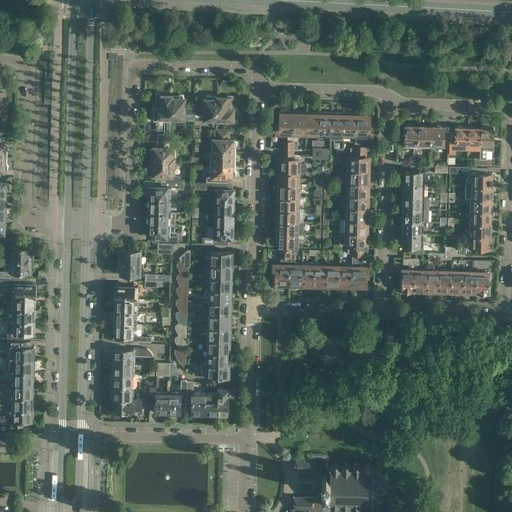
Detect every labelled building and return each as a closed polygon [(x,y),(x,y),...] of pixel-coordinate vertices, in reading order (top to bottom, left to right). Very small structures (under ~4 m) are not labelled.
[(171,119),(172,97),(172,95),(157,95),(157,107),(155,107),(155,119),(166,119),(166,129),(166,135),(158,135),(158,141),(171,142),(171,119)] [(177,98),(172,97),(171,119),(194,120),(194,108),(188,107),(188,105),(184,105),(185,98),(184,98),(182,95),(178,95),(177,98)] [(217,121),(218,97),(217,97),(217,99),(212,98),(210,96),(206,95),(205,98),(204,98),(204,100),(201,100),(200,108),(194,108),(194,120),(217,121)] [(231,97),(218,97),(217,121),(233,121),(233,109),(231,109),(231,97)] [(293,143),(293,136),(293,114),(289,114),(289,111),(281,111),(281,123),(278,123),(277,133),(288,133),(288,141),(282,141),(282,149),(292,149),(292,150),(293,150),(293,143)] [(305,133),(306,111),(299,111),(298,114),(293,114),(293,136),(298,136),(298,133),(305,133)] [(318,137),(318,114),(314,114),(314,111),(306,111),(305,133),(312,134),(312,137),(318,137)] [(331,137),(331,115),(331,112),(324,112),(323,114),(318,114),(318,137),(323,137),(323,134),(329,134),(329,137),(331,137)] [(343,135),(344,112),(336,112),(336,115),(331,115),(331,137),(336,137),(336,134),(343,135)] [(355,137),(356,115),(351,115),(351,112),(344,112),(343,135),(349,135),(349,137),(355,137)] [(361,116),(356,115),(355,137),(355,148),(355,154),(355,157),(365,157),(366,147),(360,146),(360,141),(363,142),(363,135),(371,135),(372,116),(369,116),(369,113),(361,113),(361,116)] [(418,147),(418,126),(413,126),(413,125),(407,125),(407,126),(406,126),(405,147),(413,147),(413,153),(417,153),(417,152),(416,152),(417,147),(418,147)] [(430,147),(431,127),(426,127),(426,125),(419,125),(419,126),(418,126),(418,147),(430,147)] [(449,148),(449,133),(443,133),(443,127),(442,127),(442,126),(436,126),(436,127),(431,127),(430,147),(448,148),(449,148)] [(467,148),(468,128),(463,128),(463,127),(457,127),(455,127),(455,133),(449,133),(449,148),(448,148),(448,153),(455,154),(455,147),(467,148)] [(480,148),(481,128),(475,128),(469,128),(468,128),(467,148),(480,148)] [(482,128),(481,128),(480,148),(493,148),(493,129),(488,128),(482,128)] [(210,152),(212,152),(233,153),(233,152),(233,147),(236,145),(236,141),(233,140),(233,139),(223,139),(212,139),(212,149),(210,148),(210,152)] [(171,147),(171,142),(158,141),(158,147),(153,147),(153,148),(150,149),(150,153),(153,155),(153,161),(178,162),(178,148),(171,147)] [(315,157),(328,158),(328,149),(315,149),(315,157)] [(233,153),(212,152),(212,164),(233,165),(233,164),(233,159),(235,158),(235,154),(233,153)] [(348,157),(348,169),(367,170),(367,165),(369,163),(369,160),(367,158),(367,157),(365,157),(355,157),(348,157)] [(280,166),(280,171),(298,172),(298,159),(280,159),(280,160),(278,161),(278,165),(280,166)] [(178,176),(178,162),(153,161),(152,167),(149,168),(149,172),(152,174),(152,175),(166,175),(166,181),(170,181),(183,182),(192,182),(192,181),(192,177),(182,177),(182,176),(178,176)] [(232,170),(233,165),(212,164),(211,177),(205,176),(205,183),(217,183),(218,183),(218,177),(232,177),(232,176),(235,175),(235,171),(232,170)] [(367,175),(367,170),(348,169),(347,182),(367,182),(368,180),(368,176),(367,175)] [(298,184),(298,172),(280,171),(280,172),(278,174),(278,177),(279,179),(279,184),(298,184)] [(404,179),(404,183),(423,184),(424,171),(404,171),(404,172),(403,173),(403,178),(404,179)] [(471,177),(470,185),(492,186),(492,181),(493,180),(493,176),(492,175),(492,173),(469,172),(469,175),(469,176),(471,177)] [(170,199),(171,187),(180,187),(180,188),(183,188),(183,182),(170,181),(170,186),(165,186),(165,187),(150,186),(150,187),(149,189),(149,193),(150,194),(150,199),(170,199)] [(366,187),(367,182),(347,182),(347,194),(366,195),(366,194),(368,193),(368,189),(366,187)] [(231,184),(218,183),(217,183),(216,188),(212,188),(212,201),(233,201),(234,196),(235,195),(235,191),(234,190),(234,188),(230,188),(231,184)] [(404,196),(423,196),(423,184),(404,183),(404,189),(403,190),(402,194),(404,195),(404,196)] [(297,197),(298,184),(279,184),(279,185),(278,186),(278,190),(279,191),(279,196),(297,197)] [(491,191),(492,186),(470,185),(470,198),(491,198),(491,197),(493,196),(493,192),(491,191)] [(366,200),(366,195),(347,194),(347,207),(366,207),(366,206),(367,205),(367,201),(366,200)] [(297,209),(297,197),(279,196),(279,197),(277,198),(277,202),(279,204),(279,209),(297,209)] [(428,197),(423,196),(404,196),(403,197),(402,198),(402,202),(403,203),(403,208),(423,209),(427,209),(428,197)] [(491,203),(491,198),(470,198),(470,210),(491,211),(491,210),(492,209),(493,205),(491,203)] [(170,212),(170,199),(150,199),(150,200),(149,201),(148,205),(150,207),(150,211),(170,212)] [(233,206),(233,201),(212,201),(212,213),(233,214),(233,213),(234,212),(234,207),(233,206)] [(366,212),(366,207),(347,207),(346,219),(366,220),(366,219),(367,217),(367,214),(366,212)] [(422,222),(423,209),(403,208),(403,214),(402,215),(402,219),(403,220),(403,221),(422,222)] [(296,222),(297,209),(279,209),(279,210),(277,211),(277,215),(278,216),(278,221),(296,222)] [(491,211),(470,210),(469,223),(491,223),(491,218),(492,217),(492,213),(491,211)] [(170,225),(170,212),(150,211),(150,216),(148,218),(148,222),(149,223),(149,224),(170,225)] [(233,215),(233,214),(212,213),(211,226),(233,226),(233,221),(234,220),(234,216),(233,215)] [(365,225),(366,220),(346,219),(346,232),(365,232),(365,231),(367,230),(367,226),(365,225)] [(296,234),(296,222),(278,221),(278,222),(277,223),(277,227),(278,228),(278,234),(296,234)] [(422,234),(422,222),(403,221),(403,222),(402,223),(402,227),(403,228),(403,234),(422,234)] [(491,224),(491,223),(469,223),(469,235),(490,236),(490,231),(492,229),(492,225),(491,224)] [(169,237),(170,225),(149,224),(149,229),(148,230),(148,234),(149,236),(149,237),(153,237),(153,242),(172,243),(173,237),(169,237)] [(233,231),(233,226),(211,226),(211,238),(202,237),(202,244),(228,245),(228,239),(232,239),(232,237),(234,236),(234,232),(233,231)] [(365,237),(365,232),(346,232),(345,244),(365,245),(365,244),(366,242),(366,239),(365,237)] [(296,247),(296,234),(278,234),(278,239),(276,240),(276,244),(278,245),(278,246),(296,247)] [(422,247),(422,234),(403,234),(402,238),(401,239),(401,244),(402,245),(402,246),(422,247)] [(490,240),(490,236),(469,235),(469,243),(467,243),(457,247),(445,247),(445,253),(451,253),(465,254),(465,248),(490,248),(490,247),(491,245),(492,241),(490,240)] [(172,245),(158,244),(158,253),(172,254),(172,245)] [(8,250),(8,258),(31,259),(31,254),(34,253),(34,249),(31,247),(31,246),(12,246),(12,245),(4,245),(4,246),(3,245),(3,249),(8,250)] [(357,255),(363,255),(363,248),(352,247),(352,253),(352,264),(351,286),(356,286),(356,289),(364,289),(364,277),(367,277),(367,267),(357,267),(357,255)] [(135,248),(127,248),(127,249),(121,249),(121,250),(118,250),(118,254),(121,255),(121,261),(144,262),(144,249),(135,249),(135,248)] [(289,263),(289,255),(290,250),(280,249),(279,257),(285,257),(285,258),(283,258),(282,258),(281,259),(281,260),(280,260),(280,261),(280,262),(281,263),(281,264),(274,264),(274,274),(274,281),(276,281),(276,287),(284,287),(284,284),(289,284),(289,263)] [(178,257),(180,261),(183,265),(190,266),(190,250),(187,250),(178,257)] [(207,264),(209,264),(231,264),(231,260),(232,260),(233,258),(233,254),(232,253),(232,252),(228,251),(203,251),(203,254),(208,254),(207,264)] [(294,287),(301,287),(302,265),(294,265),(295,255),(289,255),(289,263),(289,284),(294,284),(294,287)] [(31,264),(31,259),(8,258),(7,271),(31,272),(31,271),(33,270),(33,266),(31,264)] [(489,272),(482,272),(482,266),(489,266),(489,260),(477,260),(477,266),(477,271),(476,292),(480,292),(480,293),(486,294),(486,292),(489,292),(489,291),(490,291),(490,286),(489,286),(489,280),(490,280),(491,273),(489,273),(489,272)] [(143,276),(144,262),(121,261),(120,268),(118,268),(118,272),(120,273),(120,274),(126,274),(126,275),(143,276)] [(190,267),(190,266),(183,265),(180,261),(177,262),(176,266),(180,273),(180,275),(187,275),(188,267),(190,267)] [(314,285),(314,263),(309,263),(309,265),(302,265),(301,287),(309,287),(309,285),(314,285)] [(327,266),(318,265),(318,263),(314,263),(314,285),(319,285),(319,288),(326,288),(327,266)] [(339,288),(339,266),(332,266),(332,263),(327,263),(327,266),(326,288),(327,288),(327,285),(331,285),(331,288),(339,288)] [(231,265),(231,264),(209,264),(209,274),(205,273),(205,276),(209,276),(231,277),(231,273),(231,272),(233,271),(233,267),(231,266),(231,265)] [(352,264),(346,264),(346,266),(339,266),(339,288),(346,289),(346,286),(351,286),(352,264)] [(414,290),(414,270),(402,269),(402,271),(400,271),(400,277),(401,277),(401,278),(401,283),(400,283),(400,289),(401,289),(401,290),(404,290),(404,291),(410,291),(410,290),(414,290)] [(426,291),(427,270),(414,270),(414,290),(417,290),(417,292),(424,292),(424,291),(426,291)] [(439,291),(439,270),(427,270),(426,291),(428,291),(428,292),(434,292),(434,291),(439,291)] [(451,291),(452,271),(439,270),(439,291),(440,291),(440,292),(446,292),(446,291),(451,291)] [(464,292),(464,271),(452,271),(451,291),(453,291),(453,293),(459,293),(459,292),(464,292)] [(476,292),(477,271),(464,271),(464,292),(465,292),(465,293),(471,293),(471,292),(476,292)] [(187,288),(187,275),(180,275),(180,273),(176,275),(176,279),(180,286),(180,287),(187,288)] [(231,278),(231,277),(209,276),(209,284),(204,284),(204,289),(209,289),(231,289),(231,285),(232,283),(233,280),(231,278)] [(35,283),(25,283),(25,278),(10,277),(10,295),(12,295),(35,296),(35,295),(36,294),(36,292),(36,286),(35,285),(35,283)] [(115,297),(115,298),(136,299),(136,286),(119,286),(115,286),(115,287),(114,288),(114,296),(115,297)] [(187,300),(187,288),(180,287),(180,286),(176,288),(176,291),(179,298),(180,300),(187,300)] [(231,290),(231,289),(209,289),(209,298),(204,298),(204,301),(208,302),(230,302),(230,297),(231,297),(232,296),(232,292),(231,291),(231,290)] [(35,297),(35,296),(12,295),(12,308),(34,309),(34,308),(35,306),(35,302),(34,301),(34,297),(35,297)] [(136,311),(136,299),(115,298),(115,299),(116,299),(115,303),(114,304),(114,309),(115,310),(115,311),(136,311)] [(187,313),(187,300),(180,300),(179,298),(175,300),(175,304),(179,310),(180,313),(187,313)] [(230,303),(230,302),(208,302),(208,311),(203,311),(203,314),(230,314),(230,313),(230,310),(232,308),(232,304),(230,303)] [(33,313),(34,309),(12,308),(11,320),(33,321),(33,320),(35,319),(35,315),(33,313)] [(186,325),(187,313),(180,313),(179,310),(175,312),(175,316),(179,323),(180,325),(186,325)] [(135,324),(136,311),(115,311),(115,315),(114,317),(113,321),(115,323),(135,324)] [(230,318),(230,314),(203,314),(203,316),(208,316),(208,326),(203,326),(230,327),(230,325),(231,324),(231,320),(230,318)] [(33,325),(33,321),(11,320),(11,333),(33,334),(33,333),(34,331),(35,327),(33,325)] [(142,324),(135,324),(115,323),(115,328),(113,329),(113,334),(115,335),(115,336),(119,336),(119,341),(151,342),(151,337),(146,337),(146,336),(135,336),(135,330),(142,330),(142,324)] [(186,337),(186,325),(180,325),(179,323),(175,325),(175,328),(178,335),(179,337),(186,337)] [(230,331),(230,327),(203,326),(203,328),(208,328),(207,338),(203,338),(203,339),(229,339),(229,338),(230,338),(231,336),(231,332),(230,331)] [(186,350),(186,337),(179,337),(178,335),(174,337),(174,341),(178,348),(179,350),(186,350)] [(229,343),(229,339),(203,339),(203,341),(207,341),(207,351),(204,350),(204,351),(229,352),(229,350),(231,349),(231,345),(229,343)] [(13,346),(13,359),(33,359),(33,354),(35,354),(35,348),(33,348),(33,346),(23,346),(23,341),(9,340),(9,346),(13,346)] [(112,361),(113,361),(134,362),(134,356),(152,356),(151,353),(148,349),(146,348),(138,348),(138,347),(134,347),(134,349),(113,348),(113,349),(114,349),(114,354),(112,353),(112,361)] [(185,363),(186,350),(179,350),(178,348),(174,350),(174,353),(179,363),(185,363)] [(229,356),(229,352),(204,351),(204,354),(207,354),(207,363),(229,364),(229,363),(230,361),(230,357),(229,356)] [(33,360),(33,359),(13,359),(13,371),(33,372),(33,367),(34,367),(35,360),(33,360)] [(133,374),(134,362),(113,361),(113,362),(114,362),(114,366),(112,366),(111,373),(113,373),(113,374),(133,374)] [(174,363),(169,363),(169,376),(179,376),(178,372),(174,363)] [(229,368),(229,364),(207,363),(207,371),(205,371),(205,376),(228,377),(228,375),(229,375),(230,374),(230,370),(229,368)] [(33,373),(33,372),(13,371),(13,384),(32,385),(33,379),(34,379),(34,373),(33,373)] [(133,387),(133,374),(113,374),(113,378),(111,378),(111,386),(112,386),(133,387)] [(187,381),(186,378),(180,378),(180,392),(168,391),(168,414),(175,414),(175,412),(180,413),(181,413),(181,409),(184,409),(184,407),(187,407),(187,393),(187,381)] [(32,385),(13,384),(12,397),(32,398),(32,392),(34,392),(34,385),(32,385)] [(133,399),(133,387),(112,386),(113,386),(113,391),(111,391),(111,398),(112,398),(112,399),(116,399),(133,399)] [(149,398),(155,398),(155,400),(155,403),(155,413),(156,413),(156,412),(160,412),(160,414),(168,414),(168,391),(156,391),(156,387),(150,387),(149,398)] [(217,388),(217,394),(217,414),(219,414),(220,416),(224,416),(225,414),(227,414),(227,412),(228,412),(230,411),(230,407),(228,406),(228,405),(228,401),(228,397),(228,388),(217,388)] [(204,414),(205,394),(193,393),(187,393),(187,407),(186,408),(192,408),(192,413),(193,413),(195,416),(198,416),(200,414),(200,413),(204,414)] [(217,414),(217,394),(205,394),(204,414),(206,414),(207,416),(211,416),(212,414),(217,414)] [(34,398),(32,398),(12,397),(12,408),(32,409),(32,404),(34,404),(34,398)] [(138,399),(133,399),(116,399),(115,412),(116,412),(116,411),(127,412),(128,412),(128,411),(133,411),(133,412),(134,412),(134,407),(141,407),(142,399),(138,399)] [(32,409),(12,408),(0,407),(0,422),(13,422),(13,424),(15,424),(14,425),(21,426),(21,424),(22,424),(22,421),(31,421),(32,418),(33,418),(33,412),(32,412),(32,409)] [(330,466),(330,468),(328,468),(328,467),(325,464),(327,462),(328,460),(329,458),(329,456),(328,455),(326,453),(324,453),(311,453),(310,459),(295,458),(295,457),(294,470),(295,470),(295,469),(314,470),(315,470),(315,469),(322,477),(322,478),(322,479),(323,479),(323,482),(322,482),(323,483),(323,485),(322,485),(322,486),(323,486),(322,489),(321,489),(321,490),(321,491),(322,491),(314,498),(314,497),(314,498),(294,497),(294,496),(293,496),(293,509),(294,509),(294,508),(309,509),(308,511),(327,511),(328,510),(327,508),(326,506),(324,504),(328,501),(329,501),(329,502),(334,506),(340,502),(345,506),(350,503),(355,507),(361,503),(366,507),(373,503),(372,505),(373,506),(373,504),(379,504),(381,496),(387,493),(385,486),(388,479),(382,475),(380,467),(372,467),(367,463),(362,467),(357,463),(351,467),(346,463),(341,466),(336,462),(330,466)]
